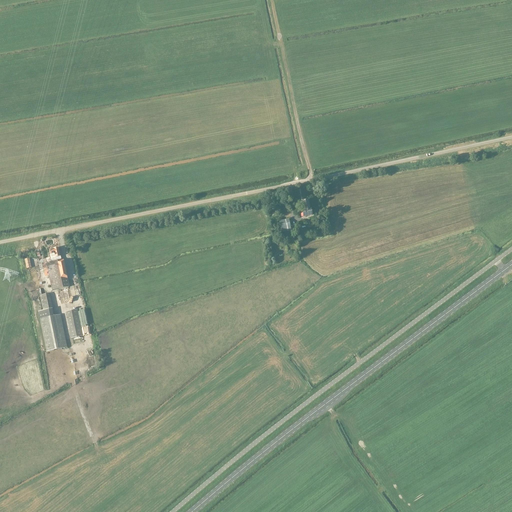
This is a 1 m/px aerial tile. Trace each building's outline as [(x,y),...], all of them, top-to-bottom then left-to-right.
[(309,207),(308,200),(303,201),(305,210),(302,211),(303,217),(312,215),(310,207),(309,207)] [(291,230),(288,220),(279,222),(281,233),(291,230)] [(49,250),(51,262),(46,263),(48,271),(52,290),(62,288),(68,287),(63,260),(60,260),(58,248),(49,250)] [(52,310),(48,294),(40,296),(43,312),(52,310)] [(77,310),(66,312),(65,312),(70,339),(73,338),(73,341),(80,339),(80,337),(82,336),(77,310)] [(60,315),(55,316),(39,319),(45,352),(66,348),(60,315)] [(87,345),(74,348),(76,357),(82,355),(82,356),(89,355),(87,345)] [(85,358),(90,369),(95,367),(90,356),(85,358)]
